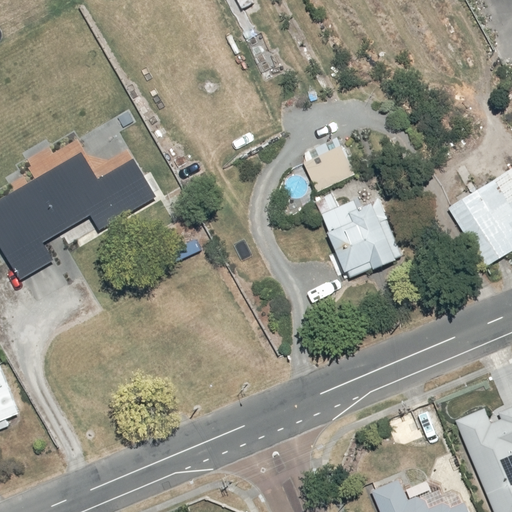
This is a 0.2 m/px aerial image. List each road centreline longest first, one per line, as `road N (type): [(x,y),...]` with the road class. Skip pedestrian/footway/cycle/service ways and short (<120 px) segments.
road 1 (tertiary): [(262,419),(511,314)]
road 2 (tertiary): [(40,511),(262,419)]
